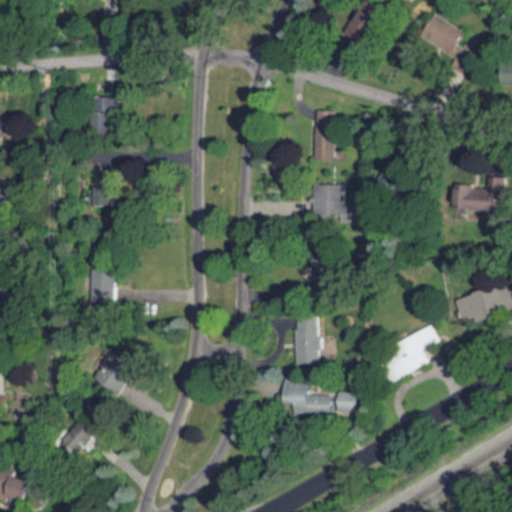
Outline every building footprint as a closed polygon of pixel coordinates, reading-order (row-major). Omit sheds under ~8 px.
[(376,0),(361,18),(376,30),(393,10),(380,0),(376,0)] [(318,160),(338,160),(338,109),(318,109),(318,160)] [(397,183),(410,183),(410,171),(397,171),(397,183)] [(504,176),(490,177),(490,186),(464,186),(465,214),(504,213),(504,176)] [(354,220),(355,204),(345,204),(345,184),(314,184),(314,220),(354,220)] [(316,286),(341,286),(341,250),(316,250),(316,286)] [(498,317),(495,293),(460,297),(462,321),(498,317)] [(298,365),(322,364),(321,312),(298,312),(298,365)] [(427,348),(442,341),(435,327),(379,353),(393,383),(434,364),(427,348)] [(91,376),(126,393),(139,364),(104,348),(91,376)] [(296,416),(335,414),(334,394),(311,395),(310,379),(287,380),(287,404),(296,404),(296,416)] [(340,392),(340,412),(358,412),(358,392),(340,392)] [(0,500),(35,500),(36,474),(0,474),(0,500)]
